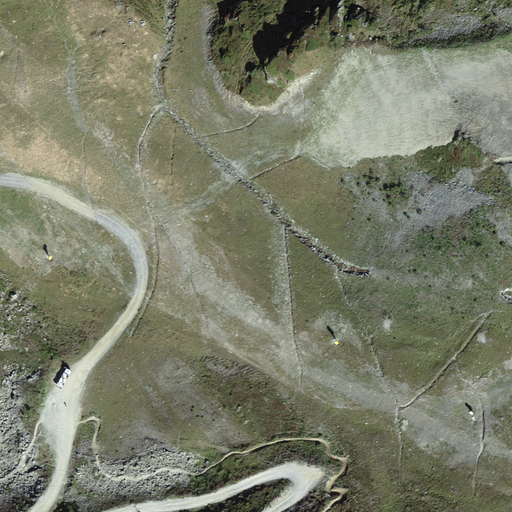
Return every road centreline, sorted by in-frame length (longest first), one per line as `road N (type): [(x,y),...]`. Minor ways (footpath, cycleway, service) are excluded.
road 1 (track): [(37,511),(58,477),(76,382),(133,307),(142,264),(118,227),(44,188),(0,181)]
road 2 (track): [(273,511),(298,491),(298,479),(286,471),(224,495),(127,511)]
